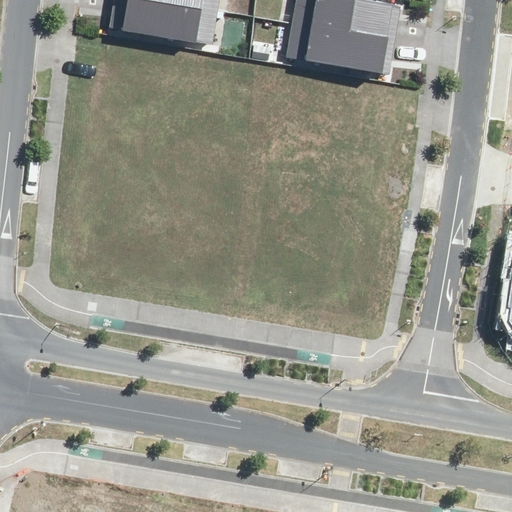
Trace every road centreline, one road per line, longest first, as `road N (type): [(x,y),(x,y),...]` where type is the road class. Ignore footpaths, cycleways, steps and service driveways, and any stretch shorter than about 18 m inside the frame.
road 1 (tertiary): [(511,479),(0,394)]
road 2 (tertiary): [(0,340),(421,406)]
road 3 (residential): [(421,406),(480,0)]
road 4 (residential): [(0,204),(23,0)]
